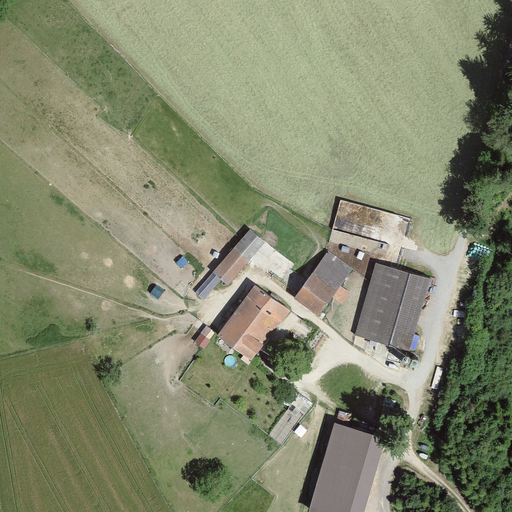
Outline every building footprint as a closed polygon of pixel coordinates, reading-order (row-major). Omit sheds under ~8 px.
[(252,229),(214,267),(226,280),(265,241),(252,229)] [(356,266),(331,249),(300,293),(325,310),(356,266)] [(430,275),(377,261),(357,336),(411,350),(430,275)] [(286,310),(257,288),(220,335),(249,357),(286,310)] [(207,324),(196,339),(205,346),(217,331),(207,324)] [(298,391),(269,434),(284,444),(313,401),(298,391)] [(360,511),(381,441),(336,428),(313,510),(319,511),(360,511)]
